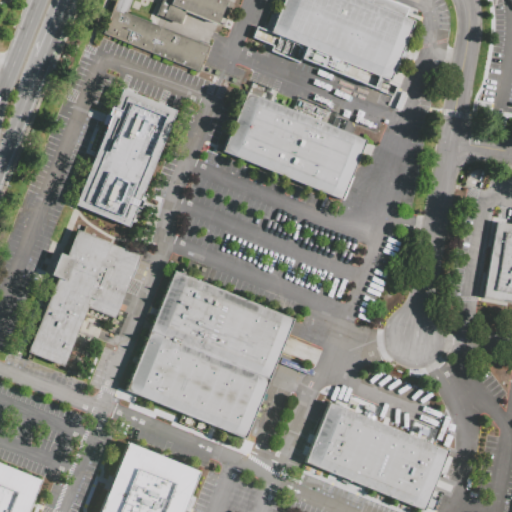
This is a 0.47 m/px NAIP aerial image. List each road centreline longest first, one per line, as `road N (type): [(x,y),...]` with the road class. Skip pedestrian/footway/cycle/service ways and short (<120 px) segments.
road 1 (residential): [(450,143),(416,339)]
road 2 (residential): [(462,0),(467,30),(450,143)]
